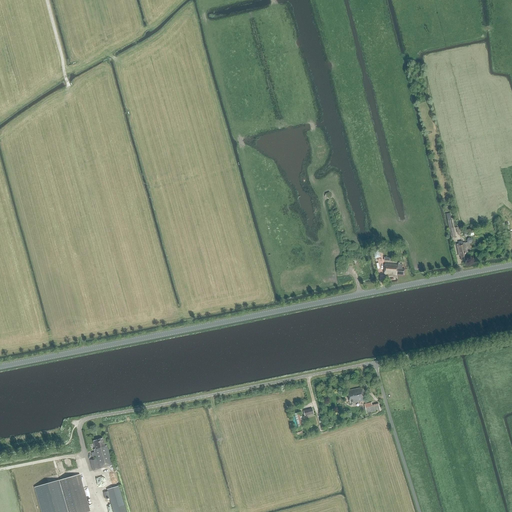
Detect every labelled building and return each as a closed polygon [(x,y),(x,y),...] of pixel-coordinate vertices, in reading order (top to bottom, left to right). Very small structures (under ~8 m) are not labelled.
[(449,213),(446,214),(451,238),(455,237),(454,232),(453,227),(452,228),(450,220),(451,220),(449,213)] [(465,254),(466,253),(467,255),(468,254),(469,254),(469,253),(470,252),(470,251),(470,250),(470,249),(470,246),(469,243),(469,242),(468,242),(467,242),(464,243),(462,244),(462,241),(458,242),(458,245),(456,245),(458,255),(460,255),(461,261),(466,260),(465,254)] [(380,257),(378,249),(372,251),(374,259),(380,257)] [(404,269),(402,269),(402,264),(385,263),(384,276),(397,277),(397,275),(404,276),(404,269)] [(352,403),(364,401),(363,396),(364,396),(362,388),(347,391),(349,403),(350,403),(350,406),(352,406),(352,403)] [(372,405),(371,403),(364,404),(366,413),(380,410),(378,404),(372,405)] [(305,427),(301,412),(294,414),(298,429),(305,427)] [(103,439),(93,441),(95,449),(94,450),(94,452),(92,453),(93,458),(96,457),(97,458),(93,459),(92,457),(89,457),(93,471),(112,465),(107,446),(105,447),(103,439)] [(87,511),(90,511),(80,474),(34,487),(41,511),(87,511)] [(125,511),(118,486),(107,490),(107,491),(103,493),(105,499),(109,498),(112,511),(125,511)]
